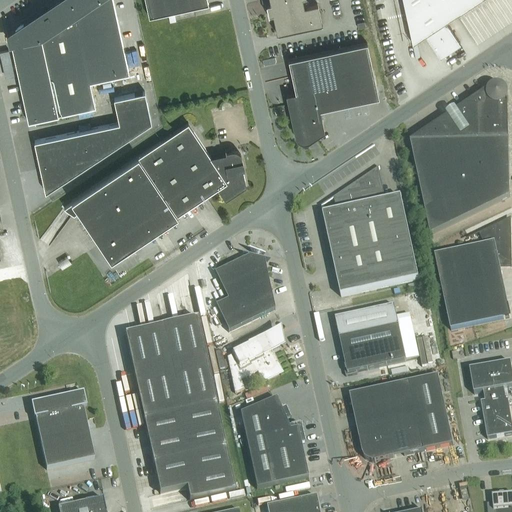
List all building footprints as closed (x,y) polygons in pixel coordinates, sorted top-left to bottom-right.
[(55,0),(8,32),(12,30),(13,31),(15,40),(10,42),(11,42),(28,121),(95,107),(90,82),(129,74),(113,0),(55,0)] [(145,0),(149,17),(173,12),(208,4),(207,0),(145,0)] [(313,25),(312,25),(320,23),(316,3),(304,6),(302,0),(269,0),(270,3),(266,4),(268,15),(273,14),(277,32),(276,32),(276,33),(313,25)] [(445,20),(474,0),(402,0),(412,42),(425,33),(440,56),(460,42),(445,20)] [(367,42),(338,49),(288,60),(295,92),(286,94),(294,134),(295,135),(295,136),(295,137),(296,138),(297,139),(298,140),(300,141),(301,142),(302,142),(304,142),(306,142),(307,142),(308,141),(309,141),(324,131),(320,110),(379,97),(367,42)] [(430,236),(510,197),(508,114),(508,107),(505,104),(505,103),(506,102),(507,101),(507,100),(507,99),(508,98),(508,97),(508,96),(507,95),(507,93),(506,92),(506,91),(505,90),(504,89),(503,89),(502,88),(501,87),(500,87),(498,87),(497,87),(496,87),(495,87),(493,88),(492,88),(492,89),(491,90),(490,90),(489,91),(489,92),(488,93),(488,94),(488,95),(484,94),(478,98),(410,143),(430,236)] [(45,192),(151,122),(145,91),(114,98),(119,122),(34,140),(45,192)] [(188,122),(71,200),(71,201),(64,206),(74,213),(78,211),(111,260),(178,215),(177,214),(218,187),(225,199),(246,185),(242,168),(244,167),(241,156),(240,154),(239,152),(236,150),(234,150),(231,150),(225,151),(226,153),(210,156),(188,122)] [(342,168),(347,175),(381,153),(376,145),(342,168)] [(341,298),(419,281),(401,198),(386,202),(379,170),(380,169),(379,168),(332,200),(333,201),(334,200),(337,212),(323,215),(341,298)] [(451,332),(504,320),(511,319),(499,266),(511,266),(511,219),(479,235),(485,246),(435,256),(451,332)] [(228,301),(216,307),(229,333),(275,311),(264,261),(260,260),(261,256),(254,254),(253,259),(248,257),(215,274),(228,301)] [(5,274),(0,275),(0,293),(9,292),(5,274)] [(9,292),(0,293),(0,312),(13,309),(9,292)] [(335,320),(340,340),(344,359),(342,359),(346,377),(357,375),(357,373),(406,362),(394,307),(335,320)] [(13,309),(0,312),(0,335),(3,347),(19,337),(13,309)] [(125,336),(144,422),(217,406),(198,320),(125,336)] [(279,371),(273,360),(270,353),(279,348),(273,335),(248,347),(248,346),(232,354),(233,356),(227,359),(235,395),(245,390),(240,380),(259,370),(264,381),(278,374),(276,372),(279,371)] [(511,423),(508,399),(506,399),(504,390),(511,388),(511,369),(511,364),(470,371),(474,395),(484,394),(485,403),(481,404),(487,440),(511,435),(511,423)] [(375,463),(425,452),(453,446),(439,378),(350,397),(362,452),(363,455),(364,458),(365,460),(367,461),(368,462),(370,463),(371,463),(373,463),(375,463)] [(83,395),(80,396),(32,406),(47,471),(94,461),(83,409),(85,409),(83,395)] [(276,400),(273,401),(240,416),(256,491),(308,479),(301,446),(304,445),(300,426),(289,428),(286,422),(290,421),(280,409),(277,412),(276,400)] [(144,422),(154,467),(227,452),(217,406),(144,422)] [(235,492),(227,452),(154,467),(160,496),(187,490),(190,502),(235,492)] [(511,511),(511,494),(504,495),(504,494),(499,495),(500,496),(492,497),(493,504),(487,504),(487,511),(511,511)] [(302,501),(303,511),(318,511),(316,498),(302,501)] [(58,511),(105,511),(103,500),(58,510),(58,511)] [(267,511),(303,511),(302,501),(266,508),(267,511)]
